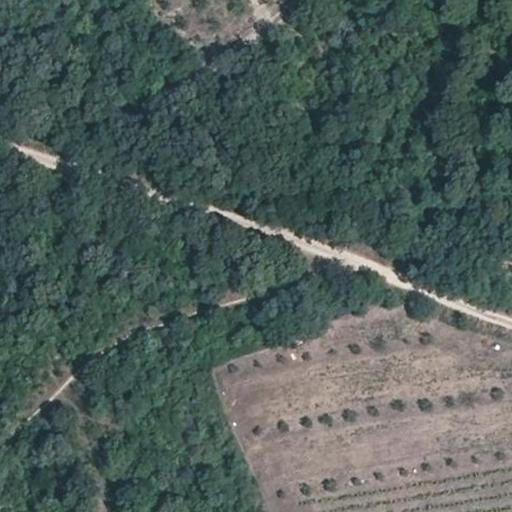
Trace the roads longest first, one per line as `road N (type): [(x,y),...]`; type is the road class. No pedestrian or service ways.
road 1 (track): [(0,153),(131,184),(511,331)]
road 2 (track): [(0,113),(153,101),(201,87),(263,49),(262,11),(253,0)]
